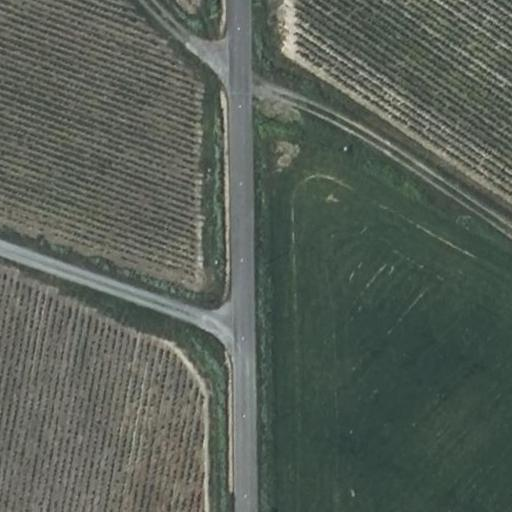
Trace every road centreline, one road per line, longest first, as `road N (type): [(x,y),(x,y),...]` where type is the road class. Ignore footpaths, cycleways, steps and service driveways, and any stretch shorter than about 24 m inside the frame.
road 1 (tertiary): [(249,511),(237,0)]
road 2 (track): [(511,233),(371,141),(238,85)]
road 3 (track): [(146,0),(238,85)]
